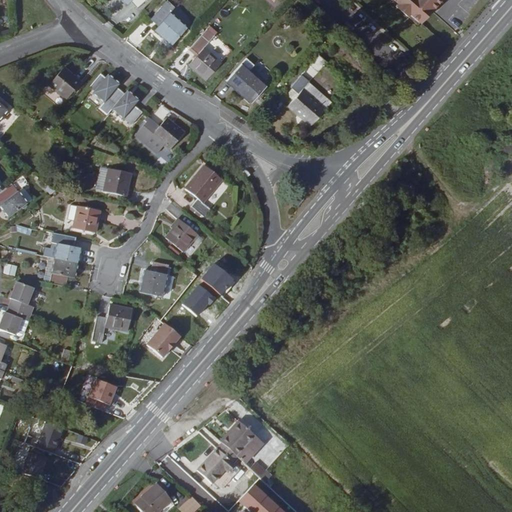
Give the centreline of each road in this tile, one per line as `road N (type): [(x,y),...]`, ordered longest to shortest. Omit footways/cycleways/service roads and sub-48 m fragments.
road 1 (secondary): [(71,511),(290,254)]
road 2 (secondary): [(343,193),(511,5)]
road 3 (residential): [(106,271),(141,227),(166,173),(214,122)]
road 4 (residential): [(214,122),(83,23)]
road 5 (residential): [(239,142),(261,174),(276,241),(290,254)]
